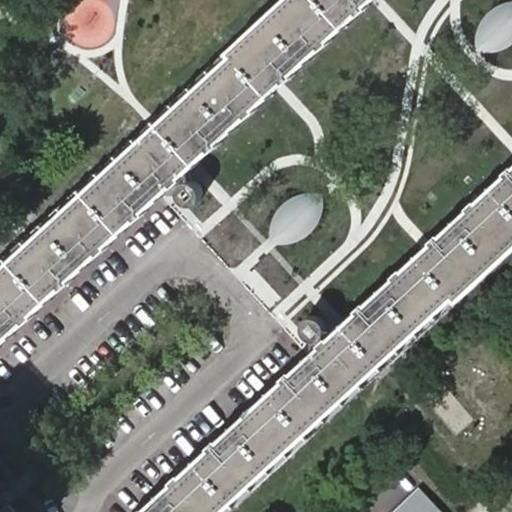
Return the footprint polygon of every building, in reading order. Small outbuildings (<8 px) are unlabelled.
[(293,0),(155,127),(0,270),(0,341),(190,166),(279,83),(368,0),(293,0)] [(479,26),(476,44),(476,51),(482,52),(499,52),(511,43),(511,2),(510,2),(492,8),(479,26)] [(511,244),(511,172),(433,246),(343,329),(146,511),(223,511),(379,368),(511,244)] [(273,219),(270,236),(270,243),(276,244),(293,244),(312,232),(323,211),(322,194),(304,194),(286,200),(273,219)] [(446,511),(424,489),(399,511),(446,511)] [(0,511),(18,511),(0,492),(0,511)]
